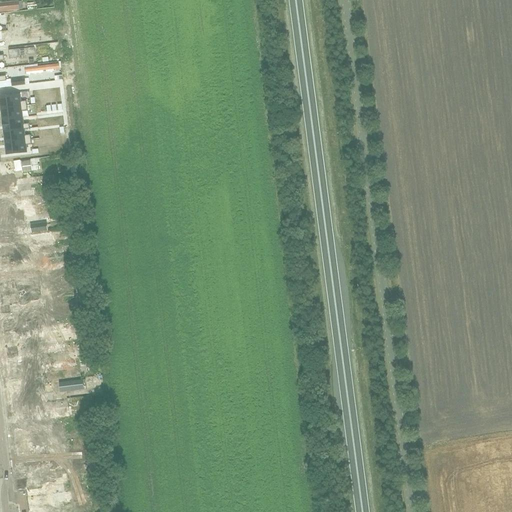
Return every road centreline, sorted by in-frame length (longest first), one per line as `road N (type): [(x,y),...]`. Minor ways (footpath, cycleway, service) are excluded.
road 1 (unclassified): [(412,511),(345,0)]
road 2 (trunk): [(362,511),(295,0)]
